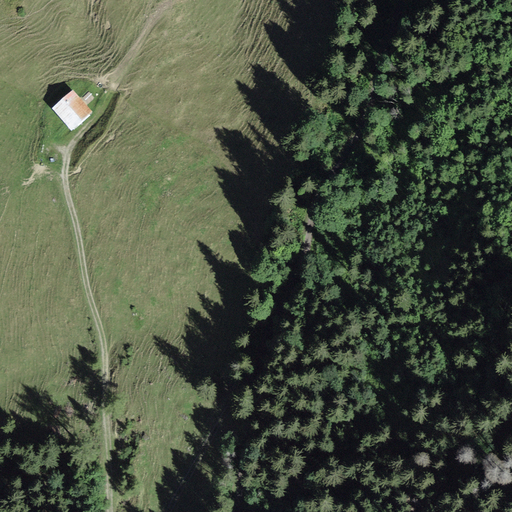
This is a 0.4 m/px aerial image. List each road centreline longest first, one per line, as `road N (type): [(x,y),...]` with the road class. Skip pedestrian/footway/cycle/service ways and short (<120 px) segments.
road 1 (track): [(237,511),(263,342),(295,282),(317,195),(364,122),(400,0)]
road 2 (track): [(106,93),(67,146),(61,177),(101,345),(108,511)]
road 3 (track): [(165,511),(232,397),(255,379)]
